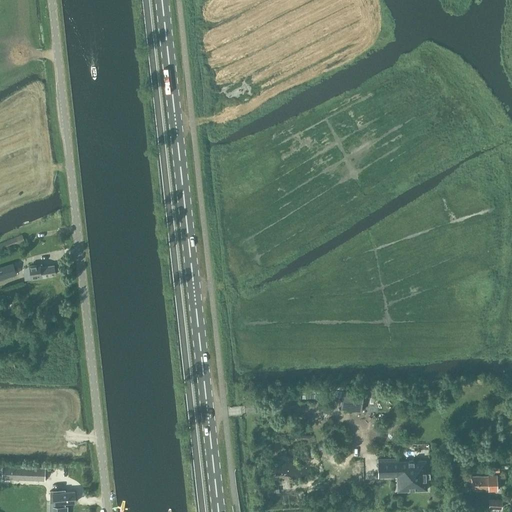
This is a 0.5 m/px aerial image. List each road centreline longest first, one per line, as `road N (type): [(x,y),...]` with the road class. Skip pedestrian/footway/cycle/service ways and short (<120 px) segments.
road 1 (unclassified): [(108,511),(51,0)]
road 2 (primary): [(218,511),(162,0)]
road 3 (track): [(366,440),(356,421),(320,409),(208,415)]
